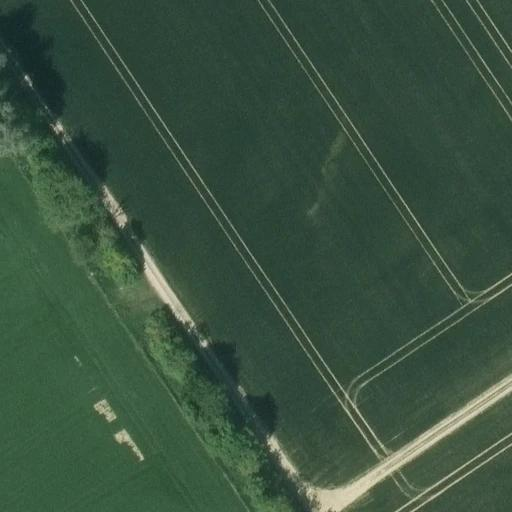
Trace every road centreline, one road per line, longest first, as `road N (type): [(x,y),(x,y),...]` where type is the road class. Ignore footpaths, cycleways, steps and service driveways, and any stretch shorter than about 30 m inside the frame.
road 1 (track): [(0,66),(298,511)]
road 2 (track): [(511,385),(321,511)]
